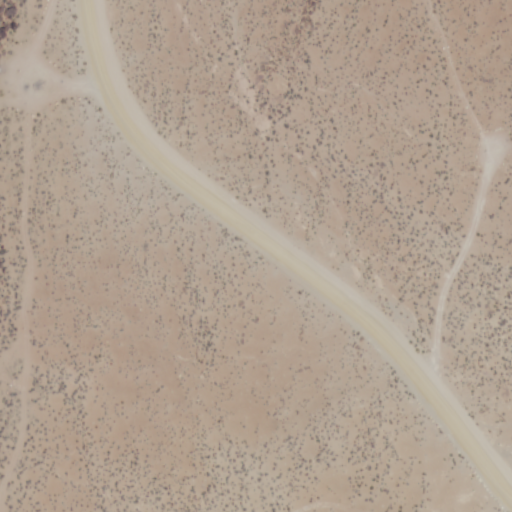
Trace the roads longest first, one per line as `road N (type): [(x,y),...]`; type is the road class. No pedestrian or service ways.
road 1 (residential): [(86,0),(114,83),(157,149),(386,335),(511,487)]
road 2 (track): [(54,0),(33,57),(24,130),(18,409),(0,478)]
road 3 (track): [(427,0),(486,151),(471,229),(441,301),(427,381)]
road 4 (track): [(511,493),(432,511),(322,504),(290,511)]
